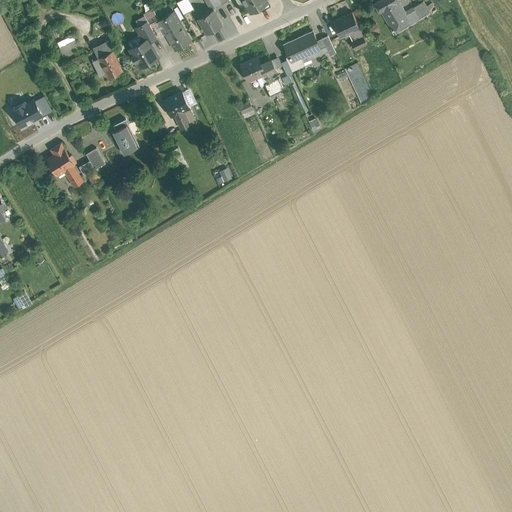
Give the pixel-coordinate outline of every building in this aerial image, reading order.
[(245,0),(253,14),(273,4),(271,0),(245,0)] [(404,0),(380,0),(376,3),(382,14),(387,11),(399,33),(435,15),(427,0),(409,9),(404,0)] [(216,9),(199,18),(209,36),(226,27),(216,9)] [(364,31),(355,10),(336,18),(345,39),(364,31)] [(196,44),(177,11),(161,20),(180,53),(196,44)] [(145,40),(129,48),(141,71),(163,59),(154,43),(161,39),(150,19),(137,26),(145,40)] [(286,44),(295,63),(324,50),(315,31),(286,44)] [(80,32),(60,42),(66,57),(87,48),(80,32)] [(116,50),(101,58),(111,78),(127,70),(116,50)] [(261,53),(238,63),(244,78),(265,69),(268,76),(280,71),(275,58),(265,62),(261,53)] [(185,88),(165,98),(174,118),(194,108),(185,88)] [(250,100),(239,104),(244,117),(255,112),(250,100)] [(314,129),(320,126),(316,117),(310,120),(314,129)] [(129,124),(114,131),(126,156),(141,149),(129,124)] [(56,153),(48,158),(59,177),(68,172),(78,189),(89,182),(64,140),(52,147),(56,153)] [(87,152),(97,169),(107,163),(97,146),(87,152)] [(173,151),(179,168),(187,165),(180,148),(173,151)] [(225,181),(233,178),(227,166),(220,169),(225,181)] [(0,190),(0,223),(0,224),(9,219),(4,211),(10,207),(0,190)] [(0,235),(0,234),(0,257),(0,258),(10,252),(0,235)] [(14,296),(19,307),(32,301),(26,290),(14,296)]
